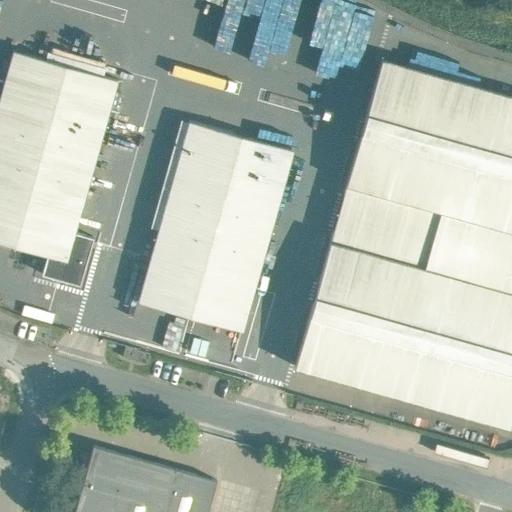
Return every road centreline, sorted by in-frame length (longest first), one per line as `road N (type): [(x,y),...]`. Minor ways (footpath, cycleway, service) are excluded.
road 1 (unknown): [(96,372),(169,85),(185,73),(241,83),(306,106),(318,128),(266,421)]
road 2 (unclassified): [(511,493),(96,372),(60,367),(32,378)]
road 3 (unclassified): [(32,378),(35,408),(6,511)]
